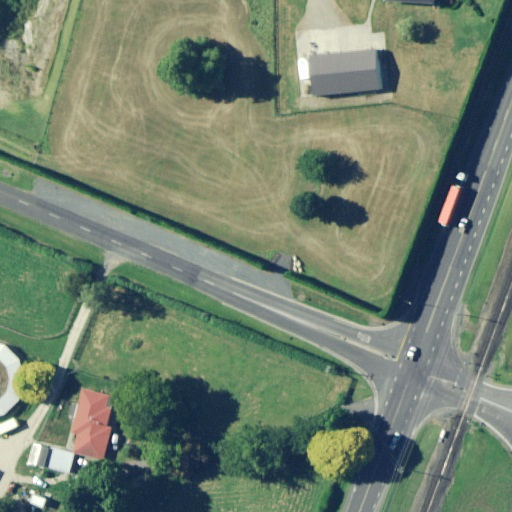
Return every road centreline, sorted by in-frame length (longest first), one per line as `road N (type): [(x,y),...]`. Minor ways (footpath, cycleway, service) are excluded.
road 1 (unclassified): [(0,192),(414,369)]
road 2 (secondary): [(414,369),(511,106)]
road 3 (secondary): [(362,511),(414,369)]
